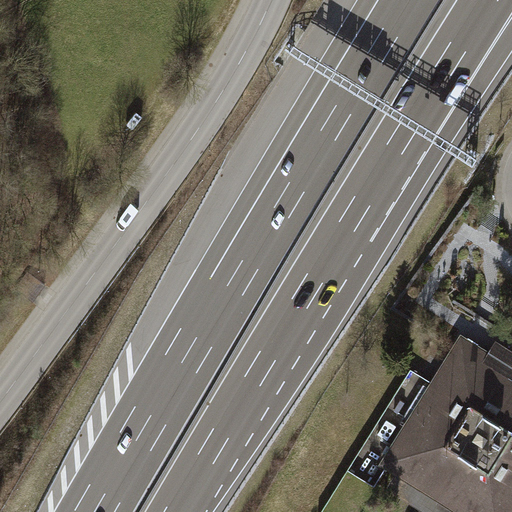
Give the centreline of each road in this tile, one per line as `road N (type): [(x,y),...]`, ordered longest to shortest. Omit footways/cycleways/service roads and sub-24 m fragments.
road 1 (motorway): [(399,0),(94,511)]
road 2 (tertiary): [(272,0),(195,134),(0,402)]
road 3 (motorway): [(176,511),(348,227)]
road 4 (motorway): [(348,227),(489,0)]
road 5 (motorway): [(348,227),(511,36)]
